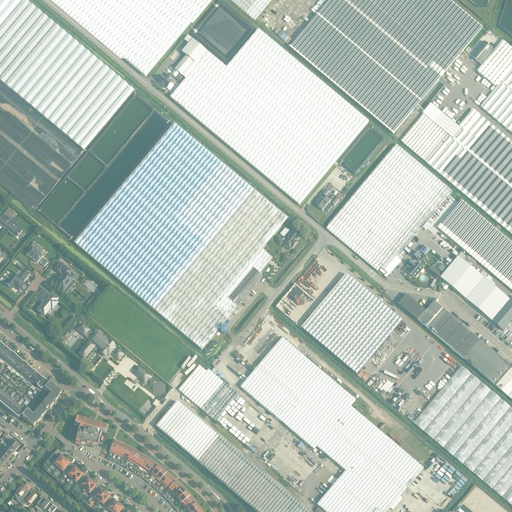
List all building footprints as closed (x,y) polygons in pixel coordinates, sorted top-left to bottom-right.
[(25,0),(0,0),(0,80),(84,151),(134,91),(25,0)] [(54,0),(121,56),(145,77),(209,0),(54,0)] [(232,0),(255,18),(269,0),(232,0)] [(327,0),(288,47),(425,162),(480,208),(511,235),(511,142),(476,112),(473,110),(459,127),(432,105),(425,112),(418,106),(439,81),(442,77),(482,29),(447,0),(327,0)] [(226,68),(208,53),(197,66),(185,79),(169,98),(299,206),(368,123),(258,29),(226,68)] [(182,53),(186,56),(197,66),(208,53),(192,40),(182,53)] [(482,66),(477,72),(496,88),(480,107),(511,133),(511,48),(502,40),(494,50),(482,66)] [(471,57),(482,66),(494,50),(484,42),(471,57)] [(179,74),(185,79),(197,66),(186,56),(171,74),(175,78),(179,74)] [(163,76),(158,82),(163,86),(162,87),(165,89),(165,88),(166,89),(171,84),(170,83),(173,79),(168,75),(165,78),(163,76)] [(202,351),(237,308),(228,300),(253,269),(259,275),(272,259),(262,250),(288,220),(174,124),(73,244),(202,351)] [(378,272),(381,268),(393,254),(401,261),(404,258),(403,256),(405,253),(404,252),(445,202),(453,192),(396,145),(350,200),(326,229),(378,272)] [(325,197),(329,192),(326,190),(322,195),(323,196),(321,198),(320,198),(319,200),(318,199),(315,202),(317,204),(316,205),(323,210),(330,202),(325,197)] [(331,204),(334,207),(342,196),(339,194),(331,204)] [(511,242),(461,200),(437,228),(511,290),(511,242)] [(22,232),(9,221),(15,214),(10,210),(0,221),(0,225),(11,235),(11,234),(15,238),(17,236),(18,236),(18,235),(21,231),(22,232)] [(291,248),(292,249),(297,243),(296,242),(300,238),(293,232),(292,233),(290,231),(284,238),(286,241),(284,243),(286,245),(286,246),(287,247),(289,247),(290,249),(291,248)] [(32,248),(27,255),(37,264),(39,262),(40,263),(44,267),(48,262),(44,259),(43,259),(42,258),(43,257),(42,257),(40,254),(41,254),(44,251),(34,243),(31,246),(34,248),(33,249),(32,248)] [(425,248),(421,252),(425,256),(429,251),(425,248)] [(418,252),(414,257),(417,260),(422,256),(418,252)] [(393,254),(381,268),(390,275),(401,261),(393,254)] [(503,332),(511,321),(511,302),(458,257),(440,279),(503,332)] [(409,273),(415,278),(423,269),(417,263),(416,265),(412,261),(407,266),(410,268),(412,269),(409,273)] [(69,276),(72,273),(61,263),(55,270),(60,274),(61,273),(64,276),(62,278),(62,277),(59,281),(56,285),(63,292),(74,280),(69,276)] [(441,264),(437,268),(443,273),(446,269),(441,264)] [(433,275),(433,276),(437,280),(441,275),(431,267),(428,271),(433,275)] [(228,300),(237,308),(263,277),(259,275),(253,269),(228,300)] [(5,284),(12,289),(14,287),(19,291),(24,286),(19,281),(13,275),(5,284)] [(346,275),(301,329),(356,376),(402,322),(346,275)] [(42,315),(43,315),(44,316),(51,309),(52,310),(57,304),(56,302),(58,300),(52,295),(50,297),(48,296),(48,295),(43,290),(36,298),(42,303),(43,302),(45,303),(38,311),(40,312),(39,313),(40,313),(42,315)] [(418,321),(426,311),(408,296),(400,305),(418,321)] [(419,321),(432,332),(448,313),(435,301),(419,321)] [(480,340),(448,313),(432,332),(464,360),(480,340)] [(90,340),(81,351),(86,356),(96,345),(102,350),(100,352),(105,357),(107,354),(109,356),(111,353),(119,359),(123,355),(117,350),(117,351),(114,349),(115,349),(113,347),(114,346),(109,342),(108,343),(102,338),(102,337),(97,333),(96,333),(95,332),(93,334),(81,324),(77,330),(81,333),(82,332),(86,335),(90,338),(89,339),(90,340)] [(317,505),(324,511),(375,511),(377,510),(379,511),(387,511),(424,469),(350,407),(355,401),(282,339),(240,388),(314,450),(316,447),(346,472),(317,505)] [(480,340),(464,360),(494,385),(495,384),(497,385),(511,368),(509,367),(510,366),(480,340)] [(8,351),(0,360),(4,363),(12,354),(12,353),(11,354),(8,351)] [(12,354),(4,363),(8,366),(16,357),(12,354)] [(16,357),(8,366),(12,369),(20,361),(16,358),(16,357)] [(20,361),(12,369),(16,373),(24,363),(23,364),(20,361)] [(24,363),(16,373),(20,376),(21,375),(28,367),(24,363)] [(198,366),(178,390),(179,391),(184,395),(200,409),(208,415),(245,446),(267,419),(208,370),(206,372),(198,366)] [(28,367),(21,375),(20,376),(24,379),(31,370),(28,367)] [(133,373),(145,382),(149,377),(138,367),(133,373)] [(511,506),(511,505),(511,409),(482,383),(462,367),(457,373),(414,424),(511,506)] [(511,368),(497,385),(496,386),(511,400),(511,368)] [(31,370),(24,379),(28,383),(35,374),(31,370)] [(34,384),(39,377),(35,374),(28,383),(32,386),(33,384),(34,384)] [(39,377),(34,384),(33,384),(32,386),(36,389),(44,380),(43,380),(39,377)] [(44,380),(36,389),(40,393),(48,383),(44,380)] [(33,416),(27,411),(22,417),(33,427),(36,423),(37,424),(47,412),(46,412),(49,408),(50,409),(59,397),(62,393),(57,389),(55,388),(55,387),(50,383),(45,390),(51,395),(33,416)] [(0,402),(3,405),(9,398),(5,395),(0,400),(0,402)] [(7,408),(12,401),(9,398),(3,405),(7,408)] [(11,411),(16,404),(12,401),(7,408),(11,411)] [(306,511),(179,404),(177,402),(156,427),(158,429),(180,447),(185,452),(251,506),(257,511),(306,511)] [(14,415),(20,408),(16,404),(11,411),(14,414),(14,415)] [(20,408),(14,415),(18,419),(24,411),(20,408)] [(108,429),(91,424),(87,423),(76,420),(75,421),(77,421),(76,426),(80,427),(76,441),(81,443),(80,445),(92,448),(92,446),(97,447),(101,433),(104,434),(104,433),(107,429),(108,429)] [(11,440),(7,444),(16,451),(19,447),(11,440)] [(115,453),(119,443),(114,441),(110,451),(115,453)] [(119,455),(124,445),(119,443),(115,453),(119,455)] [(16,451),(7,444),(9,445),(6,449),(12,455),(16,451)] [(123,458),(129,447),(124,445),(119,455),(123,458)] [(128,460),(133,450),(129,447),(123,458),(128,460)] [(12,455),(6,449),(2,453),(9,459),(12,455)] [(132,462),(137,452),(133,450),(128,460),(132,462)] [(136,465),(142,455),(137,452),(132,462),(136,465)] [(9,459),(2,453),(0,455),(0,457),(6,462),(9,459)] [(54,454),(50,458),(53,460),(51,463),(52,464),(53,463),(56,465),(58,467),(57,468),(58,469),(66,459),(63,457),(62,458),(62,457),(58,454),(57,456),(54,454)] [(140,467),(146,458),(142,455),(136,465),(140,467)] [(146,458),(140,467),(144,470),(150,460),(146,458)] [(58,469),(57,470),(58,470),(59,470),(62,472),(64,474),(63,474),(64,475),(64,474),(72,465),(69,463),(68,462),(69,462),(66,459),(58,469)] [(148,473),(155,463),(150,460),(144,470),(148,473)] [(152,476),(159,466),(155,463),(148,473),(152,476)] [(72,465),(64,474),(65,475),(66,474),(69,477),(71,478),(70,479),(71,480),(79,470),(77,468),(76,468),(76,469),(72,465)] [(156,479),(163,470),(159,466),(152,476),(156,479)] [(71,480),(70,481),(71,482),(72,481),(75,483),(77,485),(76,486),(77,486),(85,477),(83,475),(81,473),(82,473),(79,470),(71,480)] [(159,482),(167,473),(163,470),(156,479),(159,482)] [(163,485),(171,476),(167,473),(159,482),(163,485)] [(171,476),(163,485),(167,488),(175,480),(171,476)] [(85,477),(77,486),(78,487),(79,486),(84,490),(83,491),(84,492),(85,491),(92,481),(90,479),(89,480),(85,477)] [(430,479),(417,494),(425,501),(438,486),(430,479)] [(92,481),(85,491),(85,492),(86,491),(91,495),(90,496),(91,497),(99,488),(95,485),(95,484),(92,481)] [(172,493),(180,485),(176,481),(168,490),(172,493)] [(19,503),(29,492),(25,489),(26,488),(23,485),(15,496),(17,500),(17,501),(19,503)] [(180,485),(172,493),(175,497),(183,489),(180,485)] [(91,497),(90,498),(91,498),(92,497),(97,501),(96,502),(97,503),(98,502),(106,493),(103,490),(102,491),(99,488),(91,497)] [(183,489),(175,497),(178,500),(187,492),(183,489)] [(187,492),(178,500),(181,504),(190,496),(187,492)] [(29,507),(37,497),(34,494),(33,495),(30,493),(20,504),(23,506),(24,506),(28,507),(29,507)] [(106,493),(98,502),(99,503),(100,502),(104,506),(104,507),(105,508),(112,499),(108,496),(109,495),(106,493)] [(190,496),(181,504),(184,507),(193,500),(190,496)] [(36,511),(42,511),(49,504),(42,499),(34,508),(37,510),(36,511)] [(112,499),(105,508),(106,509),(106,508),(111,511),(110,511),(112,511),(119,504),(116,501),(116,502),(112,499)] [(188,511),(197,504),(193,500),(184,507),(188,511)]
